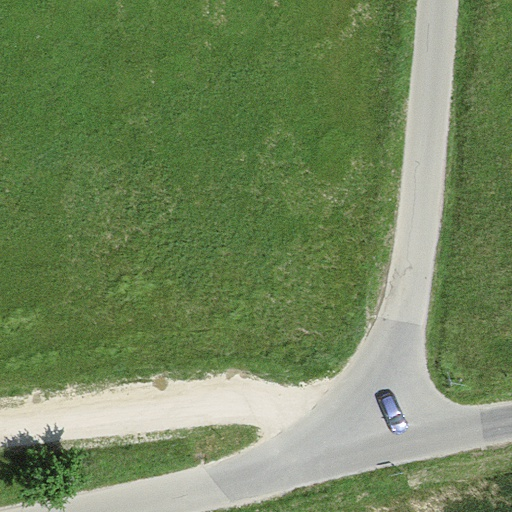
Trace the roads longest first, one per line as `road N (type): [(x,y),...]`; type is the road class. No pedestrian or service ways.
road 1 (unclassified): [(441,0),(418,241),(384,448)]
road 2 (track): [(0,434),(303,409),(384,448)]
road 3 (unclassified): [(101,511),(384,448)]
road 4 (residential): [(384,448),(511,420)]
